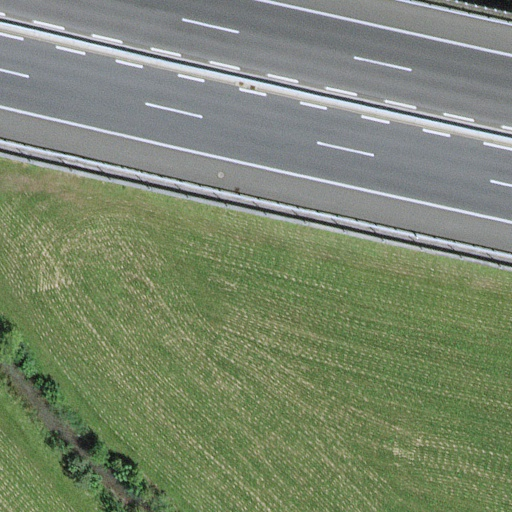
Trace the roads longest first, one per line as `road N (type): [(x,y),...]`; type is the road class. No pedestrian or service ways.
road 1 (motorway): [(0,71),(511,187)]
road 2 (motorway): [(511,93),(97,0)]
